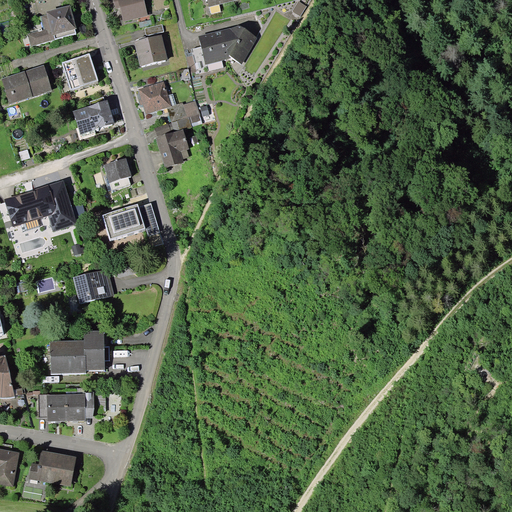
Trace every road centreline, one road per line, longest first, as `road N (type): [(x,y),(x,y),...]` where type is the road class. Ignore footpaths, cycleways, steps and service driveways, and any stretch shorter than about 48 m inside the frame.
road 1 (residential): [(93,0),(175,262),(125,454)]
road 2 (track): [(296,511),(340,442),(463,299),(511,258)]
road 3 (residential): [(125,454),(0,430)]
